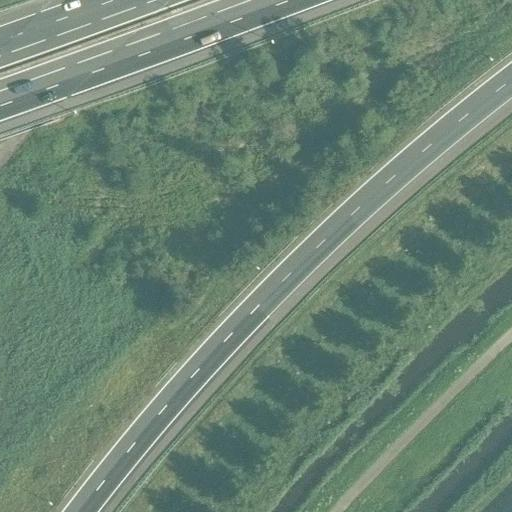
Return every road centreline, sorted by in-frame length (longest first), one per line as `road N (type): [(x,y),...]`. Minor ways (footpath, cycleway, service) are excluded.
road 1 (motorway): [(80,511),(251,312),(378,190),(511,79)]
road 2 (motorway): [(0,106),(292,0)]
road 3 (motorway): [(104,0),(0,103)]
road 4 (motorway): [(116,0),(0,42)]
